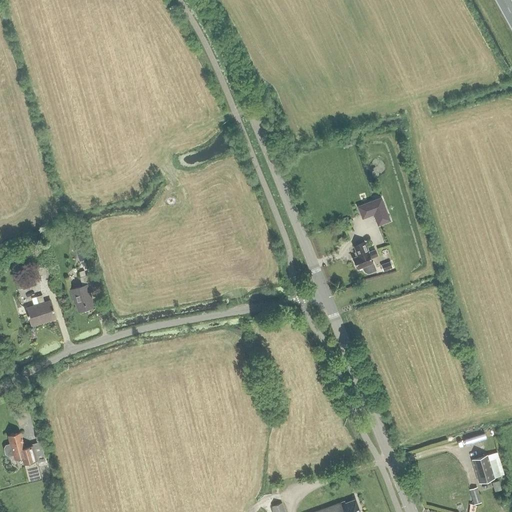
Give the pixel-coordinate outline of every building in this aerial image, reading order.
[(374,201),(370,203),(374,214),(378,225),(382,224),(387,222),(389,221),(381,198),(379,199),(374,201)] [(53,267),(45,241),(25,247),(33,272),(53,267)] [(356,257),(353,258),(358,269),(363,267),(364,270),(366,272),(368,273),(370,272),(375,270),(370,259),(377,256),(375,250),(368,253),(364,243),(354,247),(356,252),(358,257),(356,257)] [(83,247),(77,249),(81,261),(87,259),(83,247)] [(390,262),(381,265),(383,271),(392,267),(390,262)] [(82,286),(70,289),(74,303),(75,303),(78,311),(94,306),(89,288),(95,286),(91,273),(85,275),(80,277),(79,277),(82,286)] [(25,308),(30,325),(55,318),(50,301),(45,302),(43,295),(36,297),(38,304),(25,308)] [(43,451),(35,453),(33,445),(25,447),(20,432),(7,436),(10,445),(6,446),(5,449),(7,455),(9,456),(13,455),(15,460),(22,457),(24,464),(37,460),(38,463),(45,461),(43,451)] [(471,459),(479,482),(494,478),(487,455),(471,459)] [(498,480),(491,482),(494,491),(500,489),(498,480)] [(467,490),(473,505),(482,501),(475,487),(467,490)] [(312,511),(358,511),(355,500),(345,503),(344,501),(312,511)] [(284,511),(281,503),(271,506),(273,511),(284,511)]
